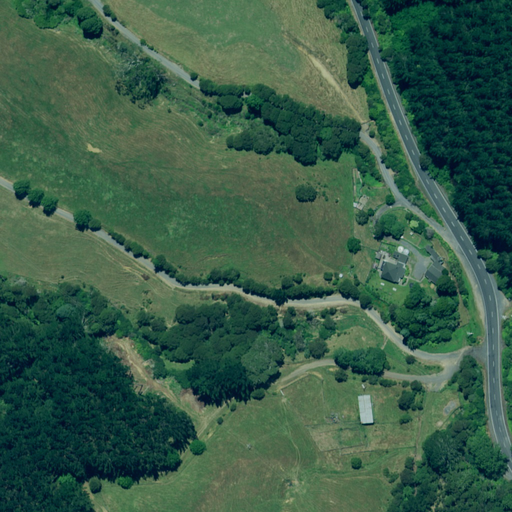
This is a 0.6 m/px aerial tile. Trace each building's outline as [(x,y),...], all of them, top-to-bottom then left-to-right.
[(362,194),(358,202),(357,203),(355,202),(353,206),(362,211),(365,205),(368,197),(362,194)] [(424,245),(433,256),(432,257),(436,262),(442,257),(437,252),(428,241),(424,245)] [(399,245),(396,251),(395,257),(400,259),(398,265),(385,260),(383,269),(386,270),(383,277),(402,283),(405,275),(407,275),(409,269),(407,268),(410,257),(413,250),(399,245)] [(438,262),(435,265),(427,275),(439,285),(447,275),(445,273),(449,268),(446,265),(447,263),(443,260),(440,263),(438,262)] [(377,423),(374,396),(362,397),(364,424),(377,423)]
